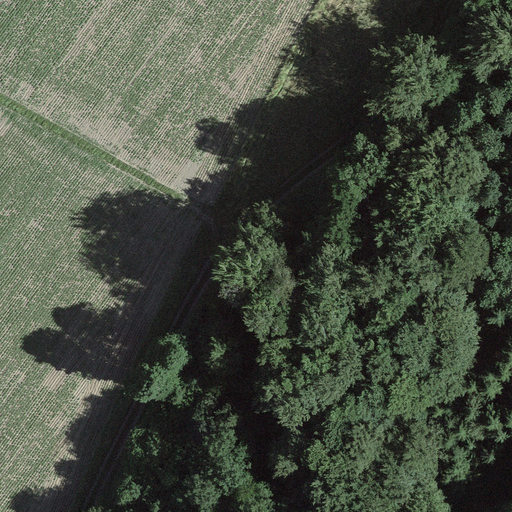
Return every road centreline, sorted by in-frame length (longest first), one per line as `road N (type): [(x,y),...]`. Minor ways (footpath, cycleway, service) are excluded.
road 1 (track): [(231,231),(93,511)]
road 2 (track): [(231,231),(0,87)]
